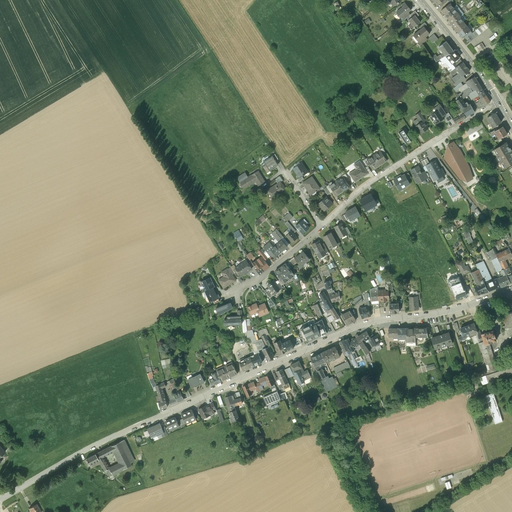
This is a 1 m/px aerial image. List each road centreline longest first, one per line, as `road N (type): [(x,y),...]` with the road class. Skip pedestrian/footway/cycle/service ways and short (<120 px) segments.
road 1 (residential): [(511,289),(458,310),(372,322),(340,335),(121,434),(0,500)]
road 2 (residential): [(496,102),(361,189),(322,226)]
